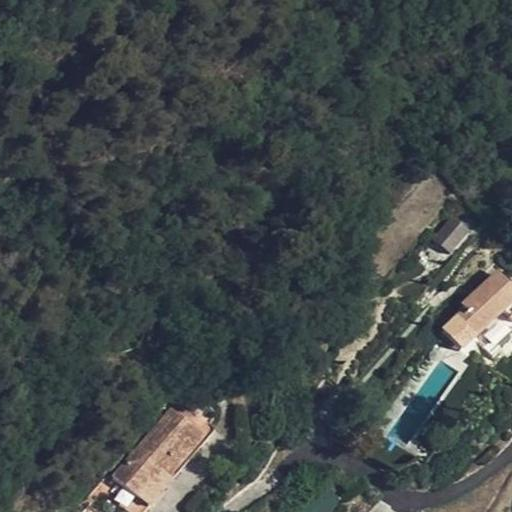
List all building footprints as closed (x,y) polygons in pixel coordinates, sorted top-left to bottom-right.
[(454,239),(465,228),(453,215),(443,225),(454,239)] [(488,240),(501,224),(489,216),(477,230),(488,240)] [(457,319),(473,337),(492,357),(511,339),(511,290),(496,274),(462,306),(462,308),(453,316),(457,319)] [(459,350),(473,337),(457,319),(443,332),(459,350)] [(111,483),(134,502),(155,477),(162,482),(196,440),(192,437),(166,416),(111,483)] [(201,427),(192,437),(196,440),(162,482),(155,477),(134,502),(147,511),(207,440),(209,433),(201,427)] [(329,511),(340,498),(323,486),(302,511),(329,511)]
